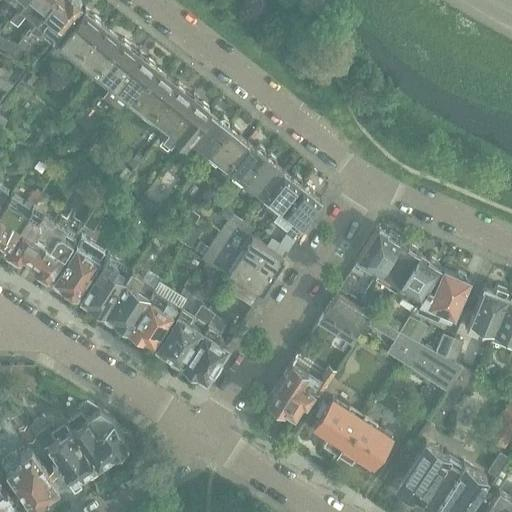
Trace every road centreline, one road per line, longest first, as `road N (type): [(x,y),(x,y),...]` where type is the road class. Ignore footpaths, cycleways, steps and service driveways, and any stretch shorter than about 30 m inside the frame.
road 1 (residential): [(210,436),(371,180)]
road 2 (residential): [(371,180),(145,0)]
road 3 (residential): [(210,436),(40,336)]
road 4 (residential): [(511,243),(371,180)]
road 5 (residential): [(322,511),(210,436)]
road 6 (residential): [(210,436),(100,511)]
